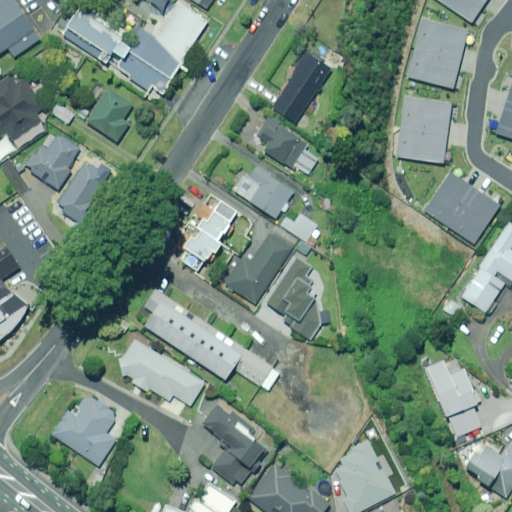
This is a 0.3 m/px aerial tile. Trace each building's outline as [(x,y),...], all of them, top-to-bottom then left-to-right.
[(1,0),(0,0),(0,67),(33,45),(1,0)] [(129,32),(122,28),(125,23),(86,0),(82,0),(66,28),(110,55),(113,51),(124,57),(131,47),(123,43),(129,32)] [(216,0),(187,0),(209,13),(216,0)] [(204,37),(159,10),(124,66),(169,94),(204,37)] [(332,68),(308,52),(272,107),(296,122),(332,68)] [(12,74),(0,82),(0,160),(18,148),(16,145),(29,136),(27,132),(43,121),(37,113),(46,107),(25,78),(18,82),(12,74)] [(134,105),(108,88),(87,121),(120,142),(131,124),(125,120),(134,105)] [(75,114),(58,103),(52,112),(69,124),(75,114)] [(280,122),(269,116),(257,135),(268,142),(264,150),(293,168),(294,165),(310,175),(320,158),(305,149),(309,143),(278,125),(280,122)] [(37,155),(33,152),(26,164),(32,167),(30,171),(59,188),(82,149),(58,135),(50,149),(43,144),(37,155)] [(105,172),(87,161),(60,203),(78,214),(105,172)] [(294,192),(257,166),(248,179),(244,176),(235,190),(276,218),(294,192)] [(237,212),(220,201),(209,221),(204,218),(179,259),(199,271),(208,256),(210,257),(237,212)] [(318,225),(301,214),(296,223),(287,217),(282,225),(308,241),(318,225)] [(511,247),(511,225),(509,224),(480,268),(482,269),(463,297),(486,312),(506,283),(495,276),(499,271),(511,279),(511,250),(511,249),(511,247)] [(33,242),(24,228),(9,237),(18,251),(33,242)] [(4,233),(0,236),(0,314),(4,315),(27,311),(43,301),(12,262),(20,255),(4,233)] [(293,249),(270,233),(252,261),(244,256),(226,283),(256,304),(293,249)] [(297,258),(267,302),(285,315),(282,320),(292,327),(310,339),(320,324),(316,299),(307,293),(314,282),(305,276),(311,268),(297,258)] [(236,369),(261,386),(274,367),(156,289),(145,306),(154,312),(146,326),(227,380),(235,368),(236,369)] [(463,307),(454,300),(446,311),(456,318),(463,307)] [(119,359),(123,375),(130,374),(135,376),(132,381),(148,391),(150,388),(170,401),(174,395),(191,405),(205,382),(136,339),(124,358),(119,359)] [(451,375),(445,361),(428,368),(440,393),(438,394),(448,417),(450,416),(459,437),(482,427),(472,406),(479,403),(464,370),(451,375)] [(93,399),(83,402),(75,414),(68,410),(52,434),(100,466),(117,439),(107,433),(118,416),(93,399)] [(231,416),(217,405),(202,423),(229,445),(212,467),(235,485),(264,449),(235,426),(237,424),(229,418),(231,416)] [(361,511),(396,494),(367,439),(353,447),(355,452),(341,459),(344,466),(335,470),(349,496),(343,499),(349,511),(361,511)] [(511,487),(511,445),(505,455),(486,440),(466,466),(505,496),(511,487)] [(291,474),(276,462),(249,498),(267,511),(322,511),(330,503),(305,484),(303,487),(289,476),(291,474)] [(200,500),(196,498),(187,511),(180,511),(169,505),(165,511),(226,511),(233,500),(207,486),(200,500)] [(402,511),(395,500),(375,511),(402,511)]
